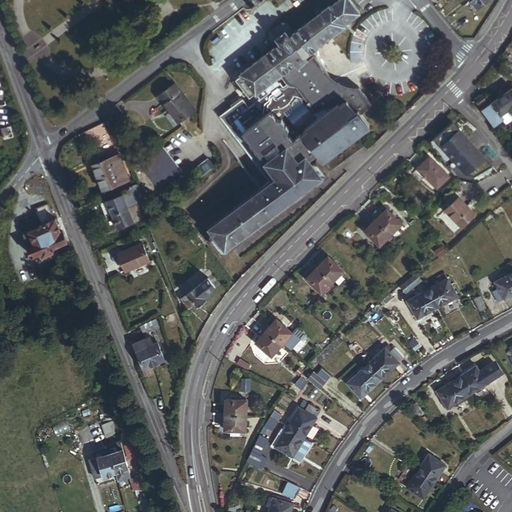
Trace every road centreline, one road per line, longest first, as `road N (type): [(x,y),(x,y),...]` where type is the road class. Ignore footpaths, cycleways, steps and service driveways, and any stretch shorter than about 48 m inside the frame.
road 1 (secondary): [(446,93),(285,251),(221,327),(192,404),(203,511)]
road 2 (residential): [(45,151),(175,482),(196,511)]
road 3 (residential): [(313,511),(341,458),(383,405),(511,319)]
road 4 (residential): [(242,0),(45,151)]
road 5 (residential): [(45,151),(0,31)]
